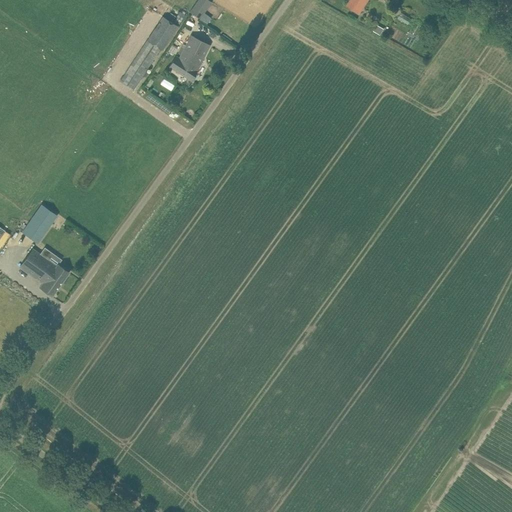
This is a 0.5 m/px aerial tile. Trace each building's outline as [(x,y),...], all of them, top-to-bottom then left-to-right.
[(350,0),(347,6),(358,13),(366,0),(350,0)] [(119,81),(133,90),(160,49),(162,50),(177,26),(162,16),(119,81)] [(169,66),(192,81),(198,70),(210,45),(201,40),(192,36),(180,59),(176,57),(169,66)] [(42,205),(23,232),(37,242),(56,215),(42,205)] [(33,249),(20,267),(42,283),(39,287),(44,290),(52,296),(69,272),(61,266),(58,264),(55,262),(53,264),(40,254),(33,249)]
